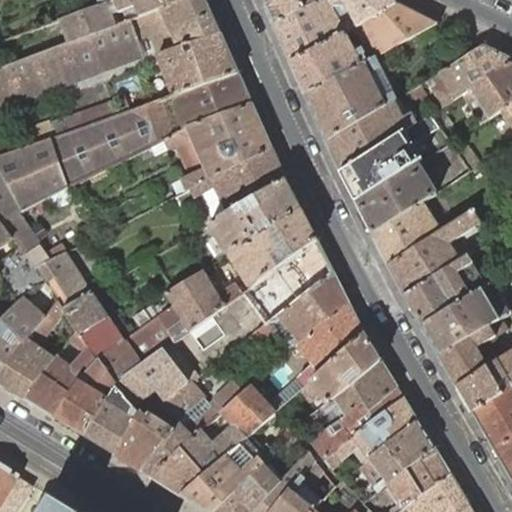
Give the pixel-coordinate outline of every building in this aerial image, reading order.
[(188,0),(120,0),(115,2),(119,14),(114,16),(110,4),(101,7),(94,9),(60,22),(69,44),(118,26),(132,22),(140,18),(143,17),(163,10),(188,0)] [(89,0),(94,9),(101,7),(110,4),(115,2),(120,0),(89,0)] [(222,35),(206,0),(188,0),(163,10),(143,17),(156,51),(159,57),(180,50),(222,35)] [(262,0),(274,26),(304,11),(295,0),(262,0)] [(324,0),(304,11),(274,26),(291,65),(316,51),(347,34),(338,18),(348,12),(357,29),(362,26),(371,20),(397,5),(386,0),(324,0)] [(295,0),(304,11),(324,0),(295,0)] [(438,25),(397,5),(371,20),(362,26),(378,58),(386,53),(438,25)] [(0,107),(145,55),(132,22),(118,26),(69,44),(0,70),(0,107)] [(316,51),(291,65),(306,97),(364,66),(371,62),(368,56),(361,61),(347,34),(316,51)] [(239,74),(222,35),(180,50),(159,57),(168,82),(175,98),(177,97),(239,74)] [(511,62),(511,61),(485,48),(440,75),(445,83),(433,90),(443,108),(454,101),(465,94),(511,62)] [(386,53),(378,58),(377,58),(371,62),(364,66),(306,97),(327,143),(388,107),(396,102),(398,101),(393,91),(386,95),(387,97),(383,98),(372,75),(382,70),(392,65),(386,53)] [(511,104),(511,62),(465,94),(469,102),(476,97),(486,111),(479,116),(483,123),(503,110),(511,104)] [(253,105),(239,74),(177,97),(191,127),(253,105)] [(428,101),(421,87),(411,93),(419,106),(428,101)] [(0,220),(1,223),(48,199),(164,140),(191,127),(177,97),(175,98),(132,112),(129,113),(0,157),(0,220)] [(127,98),(0,141),(0,157),(129,113),(132,112),(127,98)] [(388,107),(327,143),(340,173),(395,139),(418,124),(413,115),(405,119),(396,102),(388,107)] [(511,104),(503,110),(511,123),(511,104)] [(272,149),(253,105),(191,127),(164,140),(168,150),(178,145),(192,139),(205,168),(191,175),(181,180),(185,188),(172,194),(171,192),(163,196),(167,202),(176,198),(187,192),(191,190),(272,149)] [(453,122),(443,108),(432,115),(442,129),(453,122)] [(192,139),(178,145),(191,175),(205,168),(192,139)] [(395,139),(340,173),(356,204),(414,168),(419,165),(426,160),(418,148),(404,156),(395,139)] [(468,147),(458,154),(471,173),(482,166),(468,147)] [(287,182),(272,149),(191,190),(187,192),(176,198),(181,207),(196,200),(201,197),(216,190),(229,215),(287,182)] [(437,195),(419,165),(414,168),(433,198),(437,195)] [(414,168),(356,204),(372,236),(424,202),(433,198),(414,168)] [(229,256),(302,212),(299,206),(287,182),(229,215),(215,222),(211,225),(217,235),(226,250),(229,256)] [(216,190),(201,197),(215,222),(229,215),(216,190)] [(13,238),(37,268),(67,253),(62,244),(48,251),(24,218),(52,204),(48,199),(1,223),(13,238)] [(424,202),(372,236),(388,266),(443,232),(424,202)] [(482,207),(443,232),(388,266),(404,297),(461,262),(449,245),(478,226),(481,224),(477,217),(485,211),(482,207)] [(258,284),(318,242),(302,212),(229,256),(250,290),(258,284)] [(0,248),(13,238),(1,223),(0,220),(0,248)] [(226,250),(217,235),(208,240),(217,256),(226,250)] [(0,380),(29,339),(48,317),(60,300),(37,268),(13,238),(0,248),(0,275),(0,276),(18,305),(0,323),(0,380)] [(334,273),(318,242),(258,284),(275,307),(260,318),(266,325),(280,315),(334,273)] [(67,308),(93,293),(70,257),(86,249),(84,245),(67,253),(37,268),(60,300),(67,308)] [(404,297),(422,328),(483,291),(487,288),(494,284),(498,282),(478,252),(468,258),(461,262),(404,297)] [(169,326),(178,341),(242,295),(236,285),(219,297),(204,272),(167,294),(175,307),(183,302),(188,310),(172,320),(169,326)] [(349,303),(334,273),(280,315),(266,325),(247,340),(252,346),(256,344),(260,349),(277,336),(289,327),(301,344),(303,343),(349,303)] [(275,307),(258,284),(250,290),(244,295),(260,318),(275,307)] [(422,328),(439,357),(490,327),(501,321),(511,314),(494,284),(487,288),(483,291),(422,328)] [(81,336),(98,362),(126,342),(93,293),(67,308),(64,311),(80,335),(81,336)] [(0,380),(0,384),(25,400),(41,377),(56,359),(39,347),(61,319),(74,338),(80,335),(64,311),(67,308),(60,300),(48,317),(29,339),(0,380)] [(163,352),(175,343),(178,341),(169,326),(172,320),(188,310),(183,302),(175,307),(126,342),(98,362),(99,363),(94,367),(105,383),(99,393),(93,389),(89,390),(79,384),(56,419),(86,437),(117,389),(116,387),(163,353),(163,352)] [(365,336),(349,303),(303,343),(319,363),(315,366),(312,366),(307,370),(298,378),(299,378),(307,388),(365,336)] [(289,327),(277,336),(290,355),(292,353),(301,344),(289,327)] [(490,327),(439,357),(458,388),(489,369),(478,348),(497,337),(490,327)] [(25,400),(56,419),(79,384),(82,379),(94,367),(99,363),(98,362),(81,336),(80,335),(74,338),(71,340),(84,352),(72,367),(58,356),(56,359),(41,377),(25,400)] [(381,362),(365,336),(307,388),(305,389),(309,393),(316,388),(328,404),(350,388),(381,362)] [(319,363),(303,343),(301,344),(292,353),(307,370),(312,366),(315,366),(319,363)] [(139,414),(115,455),(143,473),(181,425),(161,406),(188,385),(163,353),(116,387),(117,389),(134,408),(157,389),(162,397),(156,402),(157,403),(146,412),(144,410),(139,414)] [(511,353),(499,363),(511,384),(511,353)] [(398,389),(381,362),(350,388),(328,404),(322,408),(327,416),(330,420),(320,427),(325,432),(340,421),(345,417),(363,404),(370,412),(398,389)] [(489,369),(458,388),(472,414),(504,396),(501,390),(511,384),(499,363),(489,369)] [(82,379),(79,384),(89,390),(93,389),(99,393),(105,383),(94,367),(82,379)] [(299,378),(267,406),(275,415),(305,389),(307,388),(299,378)] [(214,399),(196,380),(192,383),(220,415),(223,413),(225,412),(214,399)] [(244,394),(234,382),(214,399),(225,412),(239,399),(244,394)] [(220,415),(192,383),(188,385),(161,406),(181,425),(143,473),(150,477),(201,432),(220,415)] [(511,384),(501,390),(504,396),(472,414),(473,415),(478,424),(481,429),(511,482),(511,384)] [(316,388),(309,393),(306,395),(318,412),(322,408),(328,404),(316,388)] [(134,408),(117,389),(86,437),(115,455),(139,414),(134,408)] [(267,406),(251,389),(244,394),(239,399),(263,426),(275,416),(275,415),(267,406)] [(404,400),(398,389),(370,412),(363,404),(345,417),(340,421),(325,432),(311,443),(325,460),(336,451),(353,438),(368,427),(404,400)] [(263,426),(239,399),(225,412),(223,413),(236,427),(214,446),(201,432),(150,477),(182,497),(229,456),(251,437),(263,426)] [(419,423),(404,400),(368,427),(353,438),(336,451),(325,460),(332,469),(343,460),(355,451),(360,447),(370,461),(419,423)] [(435,450),(419,423),(370,461),(366,463),(377,478),(372,481),(376,486),(374,488),(359,500),(364,504),(370,500),(378,493),(389,485),(435,450)] [(263,451),(251,437),(229,456),(182,497),(206,511),(216,511),(265,465),(276,455),(268,447),(263,451)] [(310,454),(295,438),(287,445),(303,461),(310,454)] [(360,447),(355,451),(365,465),(366,463),(370,461),(360,447)] [(451,476),(435,450),(389,485),(391,491),(383,497),(389,505),(396,500),(400,505),(391,511),(400,511),(403,510),(407,508),(451,476)] [(304,475),(316,462),(310,454),(303,461),(296,468),(282,483),(255,511),(274,511),(292,491),(304,475)] [(324,471),(316,462),(304,475),(292,491),(274,511),(315,511),(317,510),(324,502),(308,490),(310,488),(306,485),(312,477),(316,480),(324,471)] [(216,511),(255,511),(282,483),(265,465),(216,511)] [(0,511),(17,511),(33,487),(20,479),(0,466),(0,511)] [(466,511),(471,509),(451,476),(407,508),(409,511),(466,511)] [(331,511),(346,496),(336,487),(324,502),(317,510),(315,511),(351,511),(348,509),(345,511),(331,511)] [(381,511),(370,500),(364,504),(371,511),(381,511)] [(73,511),(55,501),(54,503),(51,501),(48,507),(50,508),(48,511),(45,511),(45,510),(41,507),(36,508),(33,511),(73,511)]
